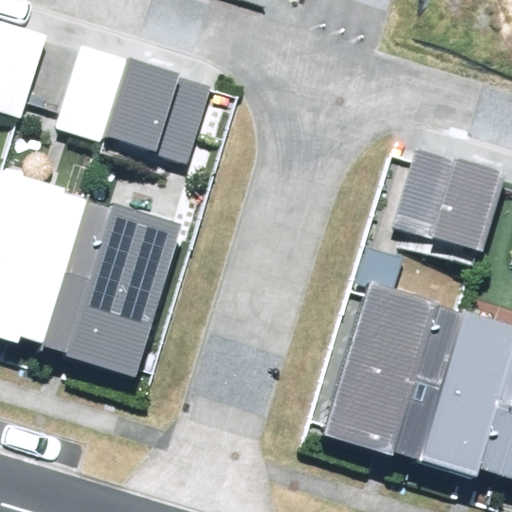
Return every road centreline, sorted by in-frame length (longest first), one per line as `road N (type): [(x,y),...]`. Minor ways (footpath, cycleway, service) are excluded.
road 1 (residential): [(191,511),(328,63)]
road 2 (residential): [(126,0),(328,63)]
road 3 (residential): [(328,63),(511,120)]
